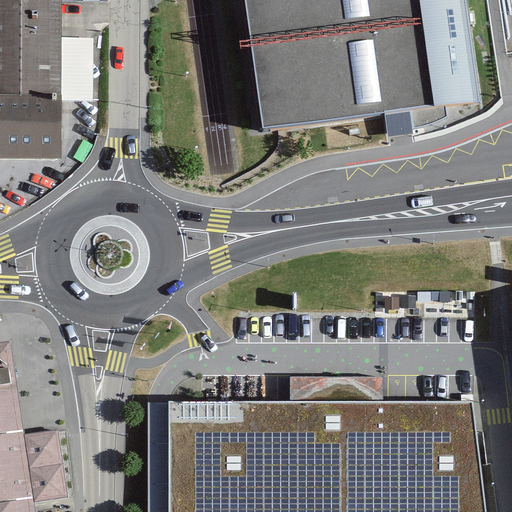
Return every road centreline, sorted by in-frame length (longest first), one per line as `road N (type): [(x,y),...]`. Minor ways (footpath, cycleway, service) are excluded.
road 1 (secondary): [(416,213),(157,224)]
road 2 (secondary): [(165,269),(416,213)]
road 3 (unclassified): [(84,305),(81,357),(99,454)]
road 4 (unclassified): [(99,454),(122,310)]
